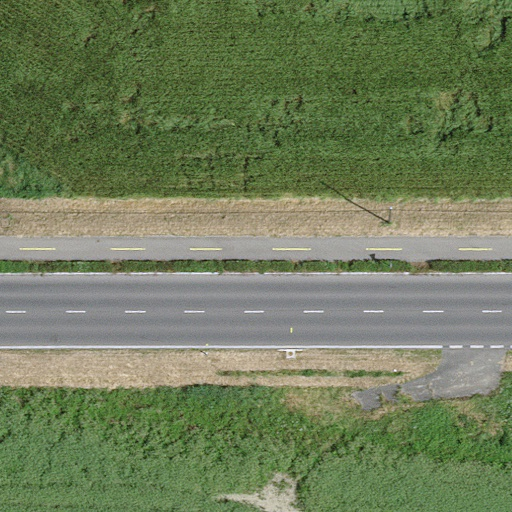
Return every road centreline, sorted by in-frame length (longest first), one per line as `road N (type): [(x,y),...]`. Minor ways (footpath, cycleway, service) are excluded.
road 1 (secondary): [(0,311),(511,311)]
road 2 (track): [(320,404),(471,382),(478,311)]
